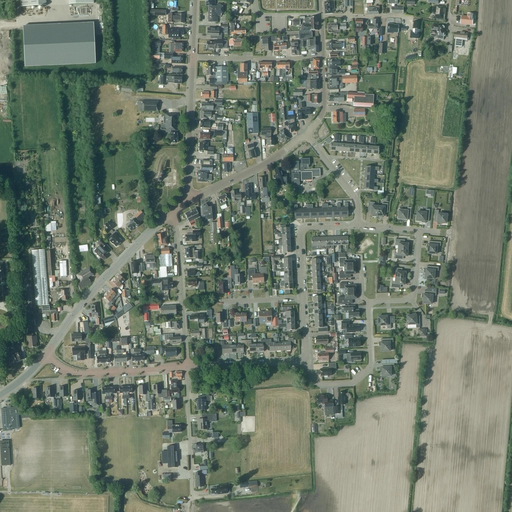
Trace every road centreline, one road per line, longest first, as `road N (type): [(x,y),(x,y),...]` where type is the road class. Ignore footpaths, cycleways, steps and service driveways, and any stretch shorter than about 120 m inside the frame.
road 1 (tertiary): [(44,354),(166,215)]
road 2 (unclassified): [(186,367),(178,235),(166,215)]
road 3 (residential): [(305,362),(318,385),(352,384),(368,370),(371,304)]
road 4 (residential): [(44,354),(92,374),(186,367)]
road 5 (residential): [(186,192),(201,194),(305,136)]
road 6 (tertiary): [(186,192),(191,58)]
road 7 (residential): [(191,58),(323,55)]
road 8 (unclassified): [(191,495),(186,367)]
road 9 (residential): [(302,299),(300,230),(356,222)]
